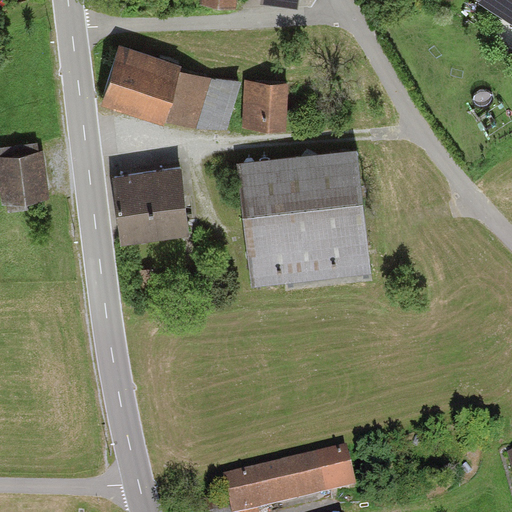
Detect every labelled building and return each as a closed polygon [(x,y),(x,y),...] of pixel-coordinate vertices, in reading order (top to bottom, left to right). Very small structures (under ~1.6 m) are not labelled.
[(511,0),(492,0),(511,13),(511,0)] [(123,47),(107,100),(198,128),(214,74),(123,47)] [(293,128),(294,81),(248,81),(248,128),(293,128)] [(243,160),(259,285),(377,270),(361,145),(243,160)] [(49,197),(43,149),(0,154),(0,157),(6,202),(49,197)] [(120,173),(128,240),(197,232),(189,165),(120,173)] [(225,480),(233,511),(273,511),(360,489),(349,447),(225,480)]
